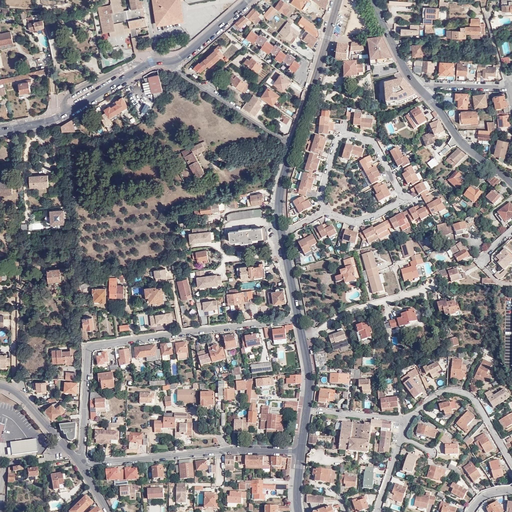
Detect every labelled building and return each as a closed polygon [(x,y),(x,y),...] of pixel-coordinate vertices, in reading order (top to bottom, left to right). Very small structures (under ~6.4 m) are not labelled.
[(140,0),(129,0),(132,10),(124,11),(121,0),(110,0),(111,4),(99,7),(104,33),(109,32),(115,31),(116,35),(131,33),(130,30),(137,29),(137,32),(148,30),(145,18),(143,18),(142,8),(143,7),(140,0)] [(153,0),(154,1),(162,0),(177,0),(180,19),(169,21),(168,17),(157,18),(158,25),(183,21),(179,0),(153,0)] [(162,0),(154,1),(157,18),(168,17),(169,21),(180,19),(177,0),(162,0)] [(289,18),(295,10),(281,0),(280,0),(275,7),(289,18)] [(310,2),(307,0),(293,0),(291,3),(301,10),(303,8),(306,10),(310,5),(309,4),(310,2)] [(313,0),(326,9),(328,0),(313,0)] [(511,0),(501,0),(502,11),(511,10),(511,0)] [(461,4),(461,14),(469,14),(469,4),(461,4)] [(280,13),(271,6),(263,15),(263,16),(266,19),(274,11),(278,14),(280,13)] [(439,8),(426,8),(426,18),(424,18),(423,24),(433,25),(433,19),(437,19),(437,14),(439,14),(439,8)] [(256,25),(261,19),(258,17),(260,15),(253,9),(247,17),(253,21),(253,22),(256,25)] [(41,11),(37,11),(38,16),(33,17),(34,22),(28,23),(30,31),(45,28),(41,11)] [(243,16),(233,25),(238,29),(248,20),(243,16)] [(303,18),(297,25),(305,30),(316,38),(318,35),(319,32),(314,28),(315,27),(303,18)] [(481,24),(481,19),(471,19),(471,24),(465,24),(464,28),(464,34),(471,34),(484,35),(484,24),(481,24)] [(291,26),(294,22),(290,20),(279,33),(290,41),(294,36),(297,38),(301,34),(291,26)] [(400,28),(400,34),(418,34),(418,24),(410,24),(410,28),(400,28)] [(434,33),(433,25),(425,25),(426,33),(434,33)] [(464,34),(464,28),(448,28),(448,30),(447,31),(447,38),(464,38),(464,34)] [(311,48),(317,39),(316,38),(305,30),(300,37),(308,44),(307,46),(311,48)] [(0,45),(13,43),(11,31),(0,33),(0,45)] [(132,38),(135,53),(153,50),(149,35),(138,37),(132,38)] [(287,50),(289,47),(284,44),(281,48),(266,36),(262,41),(267,44),(261,53),(263,55),(266,57),(276,64),(287,50)] [(237,41),(245,46),(256,54),(259,51),(240,37),(237,41)] [(379,40),(368,41),(367,41),(368,44),(370,62),(392,59),(383,39),(379,40)] [(364,51),(363,42),(352,44),(351,52),(364,51)] [(422,56),(422,45),(412,45),(413,56),(422,56)] [(222,48),(220,46),(200,64),(199,63),(193,68),(196,71),(198,70),(199,72),(207,66),(208,68),(223,54),(219,50),(222,48)] [(336,60),(346,62),(349,47),(339,46),(336,60)] [(508,56),(500,58),(502,64),(510,63),(508,56)] [(257,73),(262,66),(252,58),(250,60),(247,59),(244,64),(257,73)] [(426,61),(422,61),(422,62),(414,62),(414,72),(422,72),(422,71),(424,71),(425,71),(426,61)] [(434,61),(431,61),(426,61),(425,71),(426,71),(426,74),(431,74),(431,72),(433,72),(434,61)] [(357,71),(363,71),(363,66),(357,66),(357,62),(344,63),(345,77),(345,80),(353,80),(353,77),(358,77),(358,73),(357,71)] [(452,75),(453,64),(440,63),(439,74),(452,75)] [(498,72),(501,71),(499,64),(496,64),(496,68),(485,67),(485,63),(477,63),(477,69),(483,70),(483,77),(488,77),(488,75),(495,75),(495,77),(499,77),(498,72)] [(456,64),(456,75),(467,76),(467,67),(461,66),(461,64),(456,64)] [(32,76),(47,73),(46,68),(3,78),(4,84),(15,81),(32,76)] [(251,86),(234,74),(228,82),(245,93),(251,86)] [(155,105),(163,93),(158,75),(148,77),(149,81),(155,105)] [(292,83),(281,76),(274,85),(283,91),(285,88),(287,90),(292,83)] [(304,89),(306,84),(300,80),(297,84),(298,84),(304,89)] [(30,91),(29,82),(18,84),(20,93),(30,91)] [(282,98),(267,87),(261,96),(273,105),(275,102),(277,104),(282,98)] [(411,99),(407,92),(396,96),(401,109),(411,106),(408,100),(411,99)] [(457,99),(457,107),(467,108),(467,97),(469,97),(469,94),(456,94),(456,99),(457,99)] [(487,106),(485,94),(474,96),(475,108),(487,106)] [(509,106),(508,101),(505,99),(504,95),(493,97),(496,108),(509,106)] [(247,103),(243,108),(254,116),(258,110),(256,108),(259,105),(261,102),(254,96),(248,104),(247,103)] [(112,122),(109,117),(122,109),(128,106),(122,97),(116,101),(118,103),(111,107),(110,105),(104,109),(106,112),(100,115),(107,126),(112,122)] [(408,115),(417,128),(417,129),(427,122),(418,109),(408,115)] [(479,124),(478,111),(475,111),(475,112),(476,122),(462,123),(461,113),(459,113),(460,123),(461,125),(462,125),(476,124),(479,124)] [(461,113),(462,123),(476,122),(475,112),(461,113)] [(508,113),(497,113),(499,127),(509,126),(508,113)] [(354,125),(361,126),(362,115),(355,114),(354,125)] [(289,119),(283,115),(280,118),(283,121),(282,122),(285,124),(289,119)] [(365,119),(366,116),(362,115),(361,128),(372,129),(373,120),(365,119)] [(417,128),(408,115),(406,117),(414,130),(417,128)] [(437,117),(435,118),(432,121),(434,124),(430,126),(433,133),(430,134),(431,134),(422,138),(426,147),(435,143),(434,141),(434,139),(436,138),(435,136),(437,136),(444,133),(439,122),(438,121),(439,120),(437,117)] [(320,118),(320,126),(334,128),(335,124),(330,123),(330,119),(329,119),(321,118),(320,118)] [(61,126),(62,132),(74,131),(72,120),(61,126)] [(495,132),(494,122),(486,122),(488,131),(491,131),(495,132)] [(334,128),(320,126),(319,135),(328,135),(329,131),(334,131),(334,128)] [(491,131),(488,131),(478,130),(478,140),(490,141),(491,131)] [(316,135),(314,143),(325,147),(326,142),(323,141),(324,138),(316,135)] [(494,156),(505,158),(507,148),(508,142),(498,139),(494,156)] [(207,148),(204,141),(182,152),(192,173),(195,172),(197,176),(204,173),(195,154),(207,148)] [(325,147),(314,143),(311,152),(319,154),(320,151),(323,152),(325,147)] [(448,144),(441,149),(444,153),(451,148),(448,144)] [(351,155),(354,148),(346,145),(342,158),(350,160),(351,155)] [(364,151),(354,148),(351,155),(362,158),(364,151)] [(390,152),(396,163),(403,159),(398,148),(390,152)] [(465,155),(459,148),(447,161),(453,167),(465,155)] [(310,154),(308,163),(319,166),(321,161),(317,160),(318,157),(310,154)] [(372,162),(370,157),(359,162),(363,169),(364,170),(371,166),(369,164),(372,162)] [(410,165),(405,157),(403,159),(396,163),(398,168),(401,166),(403,169),(410,165)] [(319,166),(308,163),(305,171),(313,173),(314,170),(318,172),(319,166)] [(372,169),(371,166),(364,170),(368,178),(378,172),(375,168),(372,169)] [(405,180),(415,175),(411,167),(404,171),(405,174),(402,175),(405,180)] [(378,181),(377,179),(380,177),(378,172),(368,178),(372,185),(378,181)] [(457,189),(464,182),(459,178),(461,177),(456,172),(448,181),(457,189)] [(305,174),(302,182),(314,185),(315,180),(311,179),(312,176),(305,174)] [(47,175),(28,176),(29,187),(48,186),(47,175)] [(417,184),(419,183),(415,175),(405,180),(407,185),(411,184),(412,186),(417,184)] [(495,188),(500,182),(492,176),(488,182),(495,188)] [(445,181),(442,178),(440,180),(437,177),(434,180),(440,186),(445,181)] [(12,181),(0,181),(0,194),(12,194),(12,181)] [(300,190),(307,193),(308,189),(311,190),(312,191),(314,185),(302,182),(300,190)] [(421,194),(427,191),(429,189),(425,182),(418,186),(417,184),(412,186),(414,189),(411,190),(412,194),(417,191),(419,195),(421,194)] [(377,195),(387,190),(385,185),(382,187),(380,184),(373,188),(377,195)] [(482,194),(477,190),(475,192),(470,188),(465,196),(475,203),(482,194)] [(391,197),(387,190),(377,195),(376,196),(379,203),(391,197)] [(497,195),(493,191),(487,198),(494,205),(501,197),(497,194),(497,195)] [(252,206),(262,204),(262,202),(261,199),(263,199),(263,194),(250,196),(252,206)] [(241,199),(240,195),(233,196),(233,197),(236,207),(236,208),(239,208),(237,200),(241,199)] [(236,207),(233,197),(226,199),(227,205),(231,208),(236,207)] [(439,213),(434,203),(431,197),(424,200),(425,203),(426,204),(426,203),(428,202),(430,206),(427,207),(432,216),(439,213)] [(294,203),(297,208),(306,203),(303,198),(294,203)] [(439,213),(440,214),(446,211),(440,200),(434,203),(439,213)] [(312,208),(309,201),(306,203),(297,208),(300,215),(312,208)] [(225,209),(224,202),(200,206),(200,207),(194,208),(195,210),(192,210),(193,215),(200,214),(200,213),(220,210),(219,210),(225,209)] [(511,218),(511,205),(510,203),(498,212),(506,223),(511,218)] [(420,218),(421,220),(428,217),(424,209),(420,211),(418,207),(415,208),(420,218)] [(406,212),(408,215),(412,222),(420,218),(415,208),(410,211),(409,210),(406,212)] [(262,217),(261,209),(231,213),(227,215),(228,221),(262,217)] [(66,211),(52,212),(53,226),(67,226),(66,211)] [(400,227),(402,231),(410,227),(405,217),(403,213),(400,214),(400,215),(395,218),(400,227)] [(395,230),(400,227),(395,218),(390,220),(389,220),(386,222),(388,225),(390,228),(393,227),(395,230)] [(328,236),(330,239),(337,235),(332,226),(330,228),(328,228),(327,226),(326,224),(323,226),(328,236)] [(388,231),(386,227),(384,224),(379,227),(374,229),(378,236),(388,231)] [(446,225),(439,226),(437,227),(440,237),(449,235),(449,234),(456,232),(457,236),(467,233),(465,224),(447,228),(446,225)] [(320,240),(328,236),(323,226),(318,229),(317,228),(314,230),(320,240)] [(191,243),(211,240),(210,232),(207,232),(206,227),(192,229),(192,234),(189,234),(191,243)] [(369,244),(379,238),(379,237),(378,236),(374,229),(373,227),(367,230),(363,233),(366,239),(369,244)] [(252,230),(239,231),(229,232),(230,242),(235,242),(240,241),(241,243),(263,240),(262,228),(252,230)] [(343,240),(350,242),(353,233),(343,229),(340,237),(344,238),(343,240)] [(353,233),(350,242),(355,244),(358,234),(353,233)] [(307,234),(303,236),(305,240),(310,248),(317,244),(313,236),(309,238),(307,234)] [(306,255),(312,252),(310,248),(305,240),(299,243),(306,255)] [(415,256),(411,241),(400,244),(404,259),(411,257),(412,262),(410,262),(411,267),(400,270),(404,281),(408,279),(409,281),(419,278),(415,266),(424,264),(420,254),(415,256)] [(454,247),(450,249),(458,262),(469,255),(460,241),(456,244),(456,245),(454,246),(454,247)] [(498,263),(504,270),(511,261),(511,255),(505,249),(496,257),(499,261),(498,263)] [(210,263),(207,250),(189,253),(190,259),(196,258),(197,265),(210,263)] [(366,271),(362,272),(365,281),(365,282),(369,281),(372,294),(384,291),(382,284),(385,283),(382,274),(379,275),(372,252),(361,255),(366,271)] [(356,266),(353,258),(343,261),(345,269),(346,269),(346,270),(340,272),(341,276),(335,278),(336,283),(344,280),(346,284),(356,281),(355,277),(356,277),(353,267),(356,266)] [(263,276),(262,265),(254,266),(253,265),(237,267),(238,274),(241,274),(242,280),(247,279),(247,277),(263,276)] [(47,267),(47,270),(45,270),(46,283),(60,282),(59,276),(67,274),(66,268),(54,269),(54,266),(47,267)] [(441,275),(444,280),(450,279),(451,283),(464,280),(462,274),(459,274),(457,269),(447,272),(445,269),(438,271),(441,275)] [(207,276),(204,276),(203,276),(202,274),(204,274),(203,270),(196,271),(198,287),(208,286),(207,276)] [(207,276),(208,286),(218,285),(217,283),(221,283),(221,276),(216,276),(216,275),(214,275),(214,277),(212,277),(212,275),(207,276)] [(192,296),(186,278),(176,281),(182,299),(192,296)] [(117,279),(109,279),(109,290),(110,290),(110,298),(124,298),(124,286),(117,286),(117,279)] [(79,286),(78,281),(72,282),(75,292),(81,291),(90,286),(88,282),(81,285),(79,286)] [(145,289),(146,296),(148,296),(148,299),(149,302),(155,301),(156,302),(157,303),(158,304),(159,304),(161,303),(162,301),(161,300),(163,300),(161,288),(155,289),(155,287),(145,289)] [(279,291),(279,287),(271,288),(272,292),(268,292),(270,304),(286,302),(284,290),(279,291)] [(106,302),(106,289),(93,289),(93,293),(94,294),(94,301),(100,301),(100,302),(101,302),(101,303),(105,303),(106,302)] [(246,310),(250,309),(248,298),(246,291),(238,292),(229,293),(227,294),(228,304),(241,302),(240,297),(244,296),(245,302),(246,310)] [(437,303),(440,312),(444,311),(445,315),(450,314),(450,316),(456,314),(456,312),(460,311),(457,300),(448,303),(446,300),(437,303)] [(204,316),(211,315),(210,310),(213,309),(212,308),(217,307),(216,301),(202,302),(204,316)] [(398,319),(399,326),(400,327),(405,326),(406,327),(411,325),(411,323),(418,321),(415,309),(405,312),(405,314),(402,315),(403,318),(398,319)] [(149,313),(138,313),(139,326),(150,325),(149,313)] [(164,328),(164,324),(173,324),(172,313),(150,314),(150,329),(164,328)] [(94,329),(92,318),(83,319),(85,329),(87,329),(88,330),(88,331),(89,332),(91,332),(92,331),(93,331),(94,330),(94,329)] [(372,334),(369,322),(357,326),(359,333),(360,333),(362,341),(372,338),(371,335),(372,334)] [(287,338),(285,330),(273,331),(275,345),(287,344),(287,338)] [(343,331),(338,333),(334,334),(328,335),(331,343),(335,341),(335,343),(340,341),(346,339),(343,331)] [(237,348),(234,336),(224,337),(226,350),(237,348)] [(245,349),(241,349),(242,354),(245,353),(245,351),(249,350),(249,348),(261,346),(260,339),(257,340),(256,336),(243,338),(245,349)] [(448,340),(450,347),(459,345),(457,337),(448,340)] [(188,359),(186,343),(176,344),(178,360),(188,359)] [(172,348),(172,344),(161,345),(163,361),(170,360),(169,355),(172,354),(171,349),(172,348)] [(155,346),(145,347),(146,358),(147,361),(160,359),(159,350),(156,350),(155,346)] [(214,352),(209,353),(210,354),(212,362),(212,363),(225,360),(222,349),(218,350),(217,346),(213,347),(214,352)] [(66,361),(73,360),(73,355),(76,355),(76,347),(70,347),(70,351),(62,351),(62,350),(52,350),(53,363),(66,363),(66,361)] [(146,358),(145,347),(135,349),(136,359),(146,358)] [(131,359),(129,350),(119,352),(121,360),(119,361),(120,366),(130,364),(129,359),(131,359)] [(205,356),(204,354),(203,351),(197,353),(201,365),(212,362),(210,354),(205,356)] [(324,351),(314,353),(317,368),(327,366),(324,351)] [(0,352),(0,363),(0,366),(6,367),(7,365),(10,365),(10,358),(7,357),(7,354),(4,354),(1,354),(1,352),(0,352)] [(108,362),(107,353),(97,354),(98,366),(104,365),(104,363),(108,362)] [(462,371),(462,365),(463,360),(453,359),(452,369),(450,369),(450,371),(452,371),(451,379),(461,380),(462,377),(464,377),(466,377),(466,372),(462,371)] [(484,360),(476,375),(484,379),(489,381),(491,376),(487,374),(492,364),(484,360)] [(252,374),(272,372),(270,363),(251,365),(252,374)] [(427,369),(427,367),(420,370),(423,377),(430,374),(431,376),(433,379),(440,375),(439,372),(441,371),(438,364),(427,369)] [(419,375),(416,368),(408,372),(409,374),(402,378),(405,382),(404,383),(415,399),(423,394),(412,379),(419,375)] [(115,388),(113,373),(98,375),(99,382),(101,382),(103,390),(115,388)] [(349,384),(350,375),(331,373),(330,382),(349,384)] [(286,384),(301,385),(301,376),(289,376),(289,379),(286,379),(286,384)] [(251,391),(252,379),(245,380),(245,381),(236,382),(236,390),(245,390),(245,384),(248,384),(247,398),(246,403),(250,403),(250,400),(251,391)] [(273,387),(273,379),(256,380),(256,388),(273,387)] [(215,382),(215,383),(218,383),(218,394),(217,394),(217,400),(223,400),(223,403),(222,403),(222,410),(225,410),(225,401),(224,381),(215,382)] [(227,381),(224,381),(225,401),(229,401),(229,400),(234,400),(234,390),(227,390),(227,381)] [(371,393),(370,381),(359,381),(359,387),(363,387),(363,393),(371,393)] [(64,393),(72,393),(75,393),(76,384),(65,383),(64,393)] [(334,402),(335,391),(320,389),(319,402),(325,403),(325,401),(334,402)] [(510,397),(505,389),(494,396),(493,393),(487,397),(492,406),(499,401),(500,403),(510,397)] [(177,401),(183,401),(190,401),(190,403),(194,403),(194,390),(178,390),(177,401)] [(384,391),(378,392),(380,407),(382,406),(382,412),(394,410),(394,408),(399,407),(397,397),(395,398),(392,398),(392,397),(389,397),(389,398),(385,399),(385,391),(384,391)] [(155,394),(140,393),(140,403),(155,404),(155,394)] [(214,406),(213,393),(201,393),(201,407),(208,407),(208,405),(214,406)] [(90,394),(90,410),(90,421),(96,420),(96,412),(106,411),(105,405),(108,404),(108,399),(105,399),(105,394),(90,394)] [(292,410),(297,410),(299,402),(284,401),(284,408),(292,408),(292,410)] [(444,410),(445,416),(453,414),(450,402),(439,405),(441,411),(444,410)] [(248,424),(256,424),(257,413),(255,413),(255,404),(250,403),(249,419),(248,424)] [(61,405),(59,407),(56,409),(53,404),(52,404),(44,410),(52,419),(60,413),(61,414),(65,411),(61,405)] [(259,438),(266,438),(266,433),(267,430),(268,415),(269,406),(262,405),(259,438)] [(471,429),(467,426),(474,418),(467,411),(457,424),(467,433),(471,429)] [(161,429),(175,429),(175,423),(175,418),(175,414),(176,413),(173,413),(165,413),(164,421),(154,421),(154,427),(149,427),(149,443),(154,443),(155,433),(161,433),(161,429)] [(511,413),(499,421),(504,429),(511,424),(511,413)] [(276,432),(276,433),(278,433),(282,433),(283,416),(268,415),(267,430),(274,430),(274,432),(276,432)] [(234,421),(234,433),(242,433),(242,431),(248,431),(248,426),(248,424),(249,419),(243,418),(242,421),(234,421)] [(334,437),(333,449),(368,453),(369,443),(375,443),(376,436),(370,435),(371,426),(382,427),(380,444),(375,444),(374,452),(389,454),(392,423),(371,421),(371,423),(365,422),(365,424),(343,422),(342,423),(336,422),(336,424),(335,427),(336,429),(342,430),(341,438),(334,437)] [(175,429),(175,433),(186,433),(186,436),(192,436),(192,424),(186,423),(187,425),(181,425),(180,423),(175,423),(175,429)] [(76,424),(60,426),(62,432),(63,432),(65,435),(67,435),(68,439),(69,441),(70,442),(72,442),(73,442),(75,441),(76,439),(76,424)] [(427,426),(419,424),(416,433),(435,439),(437,430),(427,427),(427,426)] [(447,431),(445,429),(440,426),(437,429),(444,434),(447,431)] [(106,445),(107,432),(96,431),(95,440),(102,440),(102,444),(106,445)] [(110,432),(107,432),(106,445),(110,445),(110,440),(118,441),(119,433),(110,432)] [(484,433),(481,436),(482,438),(479,440),(484,449),(486,453),(494,449),(484,433)] [(130,441),(130,443),(129,450),(138,450),(138,445),(142,445),(142,435),(142,434),(131,434),(130,441)] [(310,436),(308,443),(316,444),(318,436),(310,436)] [(36,439),(10,442),(12,455),(37,452),(36,439)] [(459,445),(445,445),(445,454),(459,454),(459,445)] [(418,457),(408,453),(402,469),(412,473),(418,457)] [(234,471),(234,456),(226,456),(225,470),(234,471)] [(246,465),(246,456),(238,456),(238,460),(244,461),(243,465),(246,465)] [(245,468),(263,469),(263,468),(263,457),(246,456),(246,465),(245,468)] [(272,462),(272,457),(263,457),(263,468),(270,469),(270,461),(272,462)] [(281,467),(282,458),(272,457),(272,462),(272,467),(281,467)] [(210,473),(215,473),(215,464),(211,465),(210,460),(197,462),(198,470),(208,469),(208,465),(210,465),(210,473)] [(490,463),(495,479),(505,476),(499,460),(490,463)] [(478,468),(475,464),(474,465),(472,462),(463,468),(473,482),(484,474),(479,467),(478,468)] [(194,477),(193,464),(180,465),(181,472),(181,475),(179,475),(180,479),(194,477)] [(154,478),(164,477),(163,466),(153,467),(154,478)] [(335,471),(315,469),(315,466),(313,466),(312,474),(316,475),(315,481),(334,483),(335,471)] [(446,470),(431,466),(428,477),(440,481),(442,475),(444,476),(446,470)] [(372,486),(374,468),(361,467),(360,469),(365,469),(363,487),(375,489),(375,486),(372,486)] [(28,478),(38,477),(37,468),(28,470),(28,478)] [(131,468),(126,468),(126,470),(121,470),(121,473),(121,480),(138,479),(138,469),(132,470),(131,468)] [(118,469),(107,470),(107,480),(119,479),(119,480),(121,480),(121,473),(119,473),(118,469)] [(64,485),(62,474),(50,475),(53,490),(58,490),(58,486),(64,485)] [(345,475),(344,483),(346,484),(345,487),(352,487),(352,486),(356,486),(357,478),(351,478),(352,475),(345,474),(345,475)] [(451,492),(463,498),(467,489),(452,482),(450,486),(453,488),(451,492)] [(186,488),(186,484),(177,484),(177,503),(186,503),(186,488)] [(275,488),(289,489),(289,485),(262,485),(250,484),(250,487),(253,487),(252,494),(255,494),(254,500),(264,500),(264,494),(263,494),(263,488),(269,488),(269,489),(275,489),(275,488)] [(399,498),(399,497),(403,499),(407,488),(403,486),(402,489),(399,487),(399,485),(395,484),(392,493),(394,493),(393,496),(399,498)] [(121,486),(121,496),(130,496),(131,500),(130,500),(131,500),(136,500),(135,491),(141,490),(141,485),(132,485),(129,485),(127,485),(122,486),(121,486)] [(165,498),(164,488),(148,489),(149,499),(165,498)] [(228,503),(241,504),(242,498),(246,498),(247,493),(230,492),(230,497),(228,497),(228,503)] [(434,504),(436,497),(430,495),(430,494),(430,492),(426,492),(425,496),(421,495),(420,497),(416,496),(414,505),(427,508),(428,503),(434,504)] [(216,503),(216,494),(205,494),(205,508),(216,509),(216,508),(218,508),(218,504),(216,503)] [(307,503),(310,503),(323,505),(324,497),(307,495),(307,503)] [(357,499),(353,501),(356,510),(358,509),(359,511),(369,509),(366,500),(367,500),(366,495),(357,499)] [(69,511),(83,511),(92,503),(85,496),(69,511)] [(499,506),(497,502),(488,507),(489,508),(487,509),(488,511),(500,511),(498,507),(499,506)] [(326,509),(325,505),(323,505),(310,503),(312,511),(333,511),(332,507),(326,509)]
